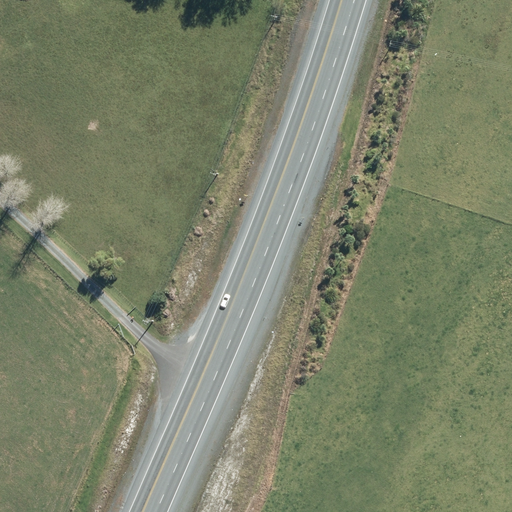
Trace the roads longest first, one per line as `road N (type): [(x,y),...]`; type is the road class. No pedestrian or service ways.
road 1 (trunk): [(348,0),(281,196),(149,511)]
road 2 (track): [(200,391),(0,197)]
